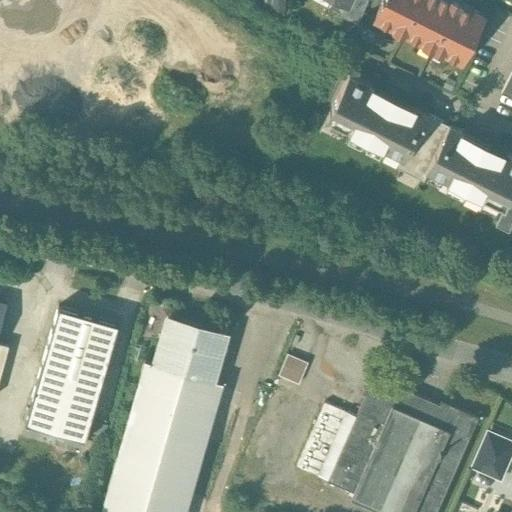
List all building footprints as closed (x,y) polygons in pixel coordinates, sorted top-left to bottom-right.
[(367,0),(347,0),(347,3),(346,3),(340,14),(358,23),(367,0)] [(413,36),(432,0),(382,0),(374,17),(393,26),(393,27),(394,28),(394,27),(403,31),(403,32),(404,32),(413,36)] [(432,0),(413,36),(422,40),(422,41),(423,42),(423,41),(432,45),(431,48),(432,49),(433,46),(442,50),(441,51),(442,52),(443,51),(461,60),(471,41),(472,42),(472,41),(471,40),(475,33),(476,34),(476,33),(475,32),(485,13),(461,1),(459,0),(459,1),(457,0),(432,0)] [(511,71),(502,92),(511,97),(511,71)] [(416,105),(349,72),(326,119),(403,157),(398,166),(423,179),(428,170),(426,169),(449,124),(427,113),(428,112),(416,106),(416,105)] [(511,153),(449,122),(449,124),(426,169),(428,170),(504,208),(505,209),(511,193),(511,153)] [(511,193),(505,209),(504,208),(496,225),(509,231),(511,224),(511,193)] [(341,208),(318,201),(317,204),(299,199),(294,216),(331,228),(333,222),(337,223),(341,208)] [(118,321),(59,304),(25,420),(85,437),(118,321)] [(226,331),(168,314),(155,360),(213,377),(226,331)] [(308,361),(288,352),(279,374),(299,382),(308,361)] [(155,360),(145,358),(137,384),(121,440),(100,511),(184,511),(223,380),(213,377),(155,360)] [(356,414),(324,400),(297,464),(328,477),(327,479),(354,490),(351,496),(388,511),(435,511),(478,415),(441,399),(439,403),(393,382),(394,379),(372,369),(362,391),(365,392),(356,414)] [(128,381),(112,438),(121,440),(137,384),(128,381)] [(107,423),(96,420),(93,431),(104,435),(107,423)] [(511,447),(511,441),(488,431),(474,464),(500,475),(511,447)]
